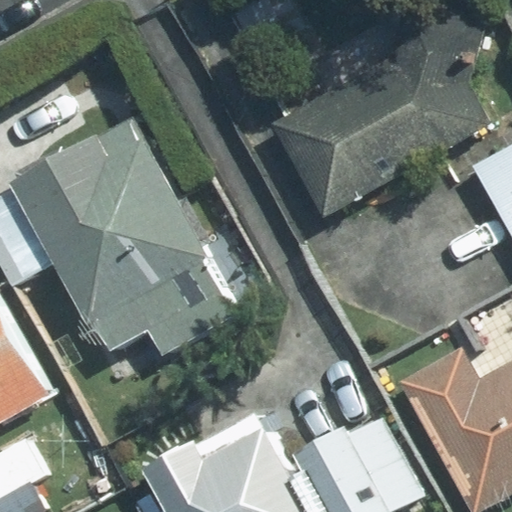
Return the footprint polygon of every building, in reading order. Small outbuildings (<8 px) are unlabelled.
[(300,0),(229,0),(228,1),(263,62),(318,31),(300,0)] [(398,64),(286,126),(335,214),(497,124),(476,85),(493,26),(416,2),(398,64)] [(31,186),(0,203),(0,242),(23,285),(65,261),(100,325),(106,320),(122,350),(159,330),(173,356),(244,316),(214,262),(219,259),(153,142),(147,145),(137,126),(73,162),(67,153),(25,175),(31,186)] [(511,152),(483,169),(511,219),(511,152)] [(0,426),(54,396),(0,300),(0,426)] [(410,385),(481,511),(486,511),(511,497),(511,371),(486,385),(469,354),(410,385)] [(263,415),(157,474),(178,511),(402,511),(429,497),(388,422),(359,439),(357,435),(309,462),(317,477),(301,485),(263,415)] [(31,442),(0,459),(0,504),(50,476),(31,442)]
